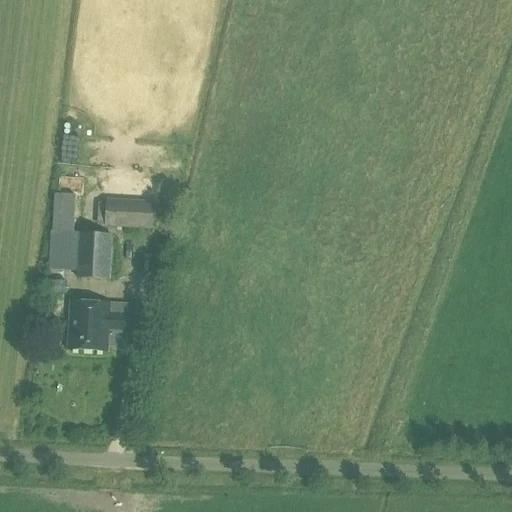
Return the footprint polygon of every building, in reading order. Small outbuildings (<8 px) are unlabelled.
[(71,230),(72,189),(51,189),(51,230),(71,230)] [(158,202),(107,200),(106,227),(157,229),(158,202)] [(49,268),(77,270),(79,233),(73,232),(52,231),(51,231),(49,268)] [(79,233),(77,270),(77,277),(110,279),(112,234),(79,232),(79,233)] [(135,330),(136,304),(70,301),(67,348),(108,350),(109,328),(135,330)]
